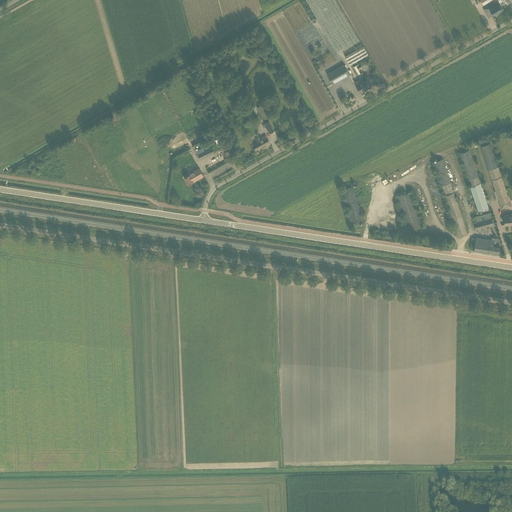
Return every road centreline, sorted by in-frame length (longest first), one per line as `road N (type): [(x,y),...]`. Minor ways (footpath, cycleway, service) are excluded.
road 1 (unclassified): [(511,302),(0,226)]
road 2 (unclassified): [(203,220),(217,185),(511,20)]
road 3 (tertiary): [(511,267),(203,220)]
road 4 (tertiary): [(203,220),(0,189)]
